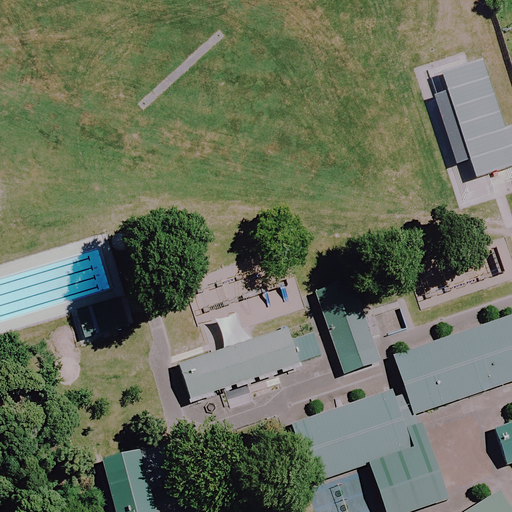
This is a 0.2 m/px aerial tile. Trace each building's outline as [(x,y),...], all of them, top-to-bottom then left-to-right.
[(357,278),(315,291),(342,375),(383,362),(357,278)] [(130,328),(121,299),(80,312),(90,341),(130,328)] [(511,319),(394,357),(414,420),(511,388),(511,319)] [(307,370),(292,326),(180,362),(194,406),(307,370)] [(407,432),(395,396),(295,428),(314,489),(373,471),(385,511),(408,511),(448,499),(425,426),(407,432)] [(511,427),(494,434),(508,476),(511,474),(511,427)] [(161,511),(143,453),(102,465),(117,511),(161,511)] [(511,511),(511,503),(503,491),(473,511),(511,511)]
